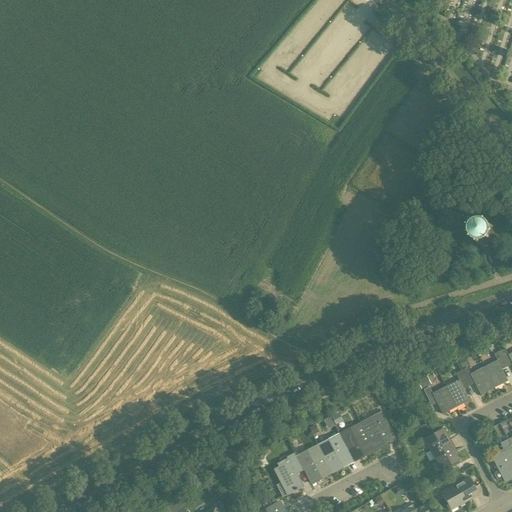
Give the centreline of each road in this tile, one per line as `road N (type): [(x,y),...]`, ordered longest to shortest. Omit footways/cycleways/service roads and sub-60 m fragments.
road 1 (primary): [(64,511),(285,389),(511,297)]
road 2 (unclassified): [(511,151),(385,0)]
road 3 (residential): [(502,505),(462,428),(468,417),(511,396)]
